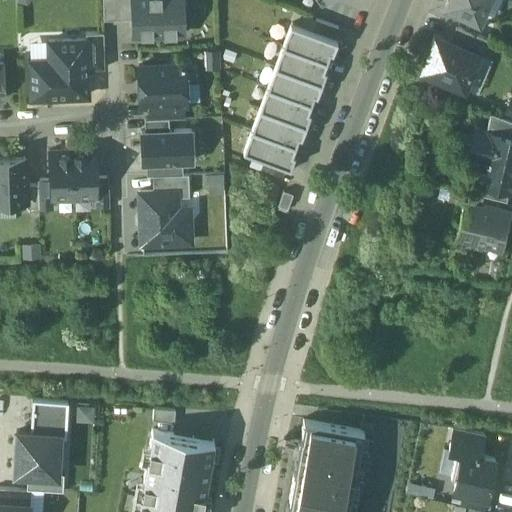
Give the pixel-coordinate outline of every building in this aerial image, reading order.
[(102,0),(103,19),(133,18),(132,0),(102,0)] [(181,0),(132,0),(133,18),(134,34),(182,32),(181,0)] [(447,0),(445,6),(478,22),(488,0),(447,0)] [(338,27),(316,18),(312,29),(334,38),(338,27)] [(312,29),(292,22),(284,44),(326,59),(329,51),(332,52),(334,46),(339,48),(342,41),(334,38),(312,29)] [(456,25),(450,40),(479,52),(478,54),(483,56),(489,39),(456,25)] [(104,32),(85,32),(85,38),(86,39),(87,68),(105,68),(104,32)] [(479,52),(450,40),(434,34),(420,69),(464,88),(478,54),(479,52)] [(85,38),(48,40),(49,59),(30,60),(31,97),(88,95),(87,68),(86,39),(85,38)] [(326,59),(284,44),(276,65),(326,83),(329,76),(324,74),(326,69),(323,68),(326,59)] [(184,62),(138,64),(140,104),(148,104),(184,102),(186,102),(184,62)] [(326,83),(276,65),(268,86),(311,101),(314,93),(316,94),(318,89),(324,91),(326,83)] [(311,101),(268,86),(260,107),(311,125),(313,118),(308,116),(310,111),(307,110),(311,101)] [(184,102),(148,104),(148,118),(168,117),(184,116),(184,102)] [(311,125),(260,107),(253,128),(295,144),(298,135),(301,136),(303,131),(308,133),(311,125)] [(511,120),(490,112),(486,131),(511,137),(511,120)] [(148,118),(144,118),(145,130),(169,129),(168,117),(148,118)] [(295,144),(253,128),(245,149),(264,157),(287,165),(295,168),(298,160),(292,158),(294,153),(292,152),(295,144)] [(511,137),(486,131),(474,128),(468,154),(479,157),(483,162),(478,181),(479,181),(510,188),(511,188),(511,137)] [(145,130),(141,130),(142,162),(182,161),(192,161),(191,129),(169,129),(145,130)] [(95,148),(49,150),(50,178),(51,198),(52,198),(96,196),(97,196),(96,176),(95,148)] [(25,157),(0,157),(0,200),(27,200),(26,184),(25,157)] [(287,165),(264,157),(260,168),(283,176),(287,165)] [(182,161),(146,162),(147,174),(152,174),(183,173),(182,161)] [(224,189),(223,171),(205,172),(206,190),(224,189)] [(183,173),(152,174),(153,190),(177,189),(177,196),(189,195),(188,173),(183,173)] [(108,176),(96,176),(97,196),(96,196),(96,206),(109,206),(108,176)] [(50,178),(38,178),(38,183),(39,207),(39,208),(52,208),(52,198),(51,198),(50,178)] [(510,188),(479,181),(476,193),(483,195),(507,200),(510,188)] [(38,183),(26,184),(27,200),(27,208),(39,207),(38,183)] [(153,190),(139,191),(141,243),(191,241),(190,218),(178,218),(177,196),(177,189),(153,190)] [(293,193),(283,189),(278,204),(288,207),(293,193)] [(476,193),(460,190),(457,201),(464,203),(481,206),(483,195),(476,193)] [(481,206),(464,203),(456,236),(474,240),(473,242),(486,245),(486,243),(504,247),(511,214),(481,206)] [(24,245),(24,257),(39,257),(39,245),(24,245)] [(32,397),(31,410),(68,412),(68,400),(32,397)] [(78,406),(78,419),(92,420),(93,406),(78,406)] [(153,418),(175,420),(176,409),(154,407),(153,418)] [(68,412),(31,410),(30,430),(17,429),(15,471),(28,472),(57,474),(57,473),(59,435),(66,435),(68,412)] [(364,429),(304,419),(301,433),(300,433),(293,471),(294,471),(289,500),(288,500),(285,511),(348,511),(354,481),(355,481),(361,447),(364,429)] [(454,426),(449,448),(456,450),(456,448),(481,454),(485,433),(454,426)] [(203,511),(215,442),(150,431),(136,511),(203,511)] [(456,448),(456,450),(450,474),(456,475),(453,489),(463,491),(460,504),(484,510),(489,482),(487,479),(486,478),(487,473),(488,473),(492,470),(495,457),(481,454),(456,448)] [(57,474),(28,472),(27,487),(29,488),(63,490),(64,473),(57,473),(57,474)] [(410,482),(407,493),(431,498),(434,488),(410,482)] [(29,502),(29,488),(27,487),(0,486),(0,500),(29,502)] [(0,500),(0,511),(28,511),(29,502),(0,500)]
